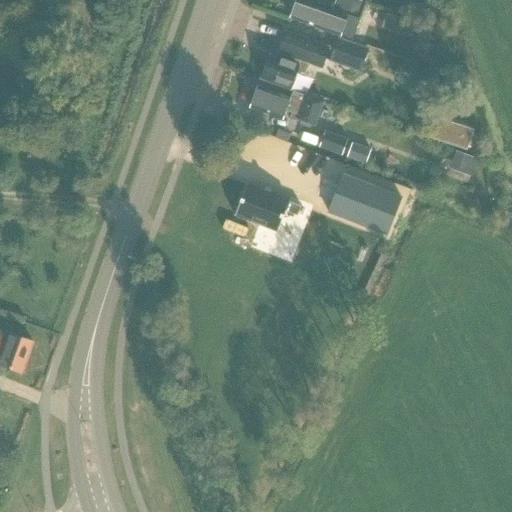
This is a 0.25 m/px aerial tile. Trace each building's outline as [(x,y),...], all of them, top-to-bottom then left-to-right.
[(299,0),(296,0),(290,17),(339,35),(347,14),(360,18),(366,2),(360,0),(336,0),(332,12),(299,0)] [(428,0),(421,0),(416,17),(426,21),(433,1),(428,0)] [(322,67),(329,47),(317,43),(286,31),(278,52),(294,57),(309,63),(310,63),(322,67)] [(357,70),(365,47),(334,36),(327,59),(357,70)] [(305,74),(309,63),(294,57),(292,63),(269,54),(261,78),(290,88),(295,74),(305,74)] [(298,119),(314,125),(323,101),(293,91),(291,97),(258,86),(250,107),(283,119),(286,110),(299,115),(298,119)] [(453,124),(432,117),(426,137),(446,143),(453,124)] [(342,154),(347,139),(325,131),(319,146),(342,154)] [(367,167),(374,151),(355,143),(348,158),(367,167)] [(449,169),(471,177),(477,159),(455,151),(449,169)] [(344,174),(329,212),(386,235),(401,197),(344,174)] [(301,206),(247,185),(235,215),(277,232),(285,211),(297,216),(301,206)] [(3,331),(0,330),(0,353),(3,355),(0,363),(0,364),(22,372),(33,342),(11,334),(10,337),(2,334),(3,331)]
